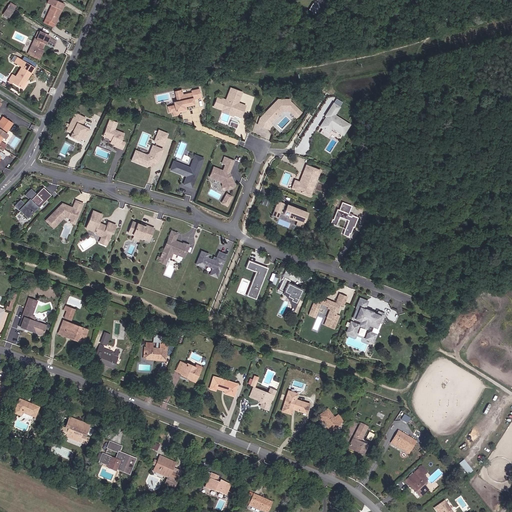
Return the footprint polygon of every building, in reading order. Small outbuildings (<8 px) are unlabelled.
[(52,19),(55,20),(65,4),(57,0),(50,0),(53,2),(43,17),(51,21),(52,19)] [(3,10),(9,14),(14,5),(9,2),(3,10)] [(39,47),(43,40),(45,41),(49,35),(40,29),(40,30),(37,35),(35,34),(33,37),(29,34),(26,38),(30,41),(25,48),(36,55),(41,48),(39,47)] [(24,75),(26,76),(33,65),(17,54),(14,59),(21,63),(15,72),(12,77),(19,82),(24,75)] [(10,79),(12,77),(15,72),(11,69),(6,76),(10,79)] [(193,99),(202,97),(200,87),(192,89),(192,91),(183,94),(178,95),(179,100),(177,100),(174,101),(174,104),(168,105),(169,112),(173,111),(174,115),(180,113),(180,112),(179,109),(185,108),(185,106),(186,106),(195,104),(193,99)] [(246,105),(239,103),(242,92),(230,88),(228,96),(229,97),(228,100),(218,96),(215,106),(224,109),(226,104),(236,108),(234,113),(240,115),(242,109),(244,109),(246,105)] [(178,95),(183,94),(181,89),(174,90),(177,100),(179,100),(178,95)] [(274,123),(272,121),(284,108),(291,109),(291,106),(291,100),(279,97),(275,103),(276,103),(275,105),(273,104),(262,116),(269,123),(268,126),(271,127),(271,125),(274,123)] [(299,115),(302,111),(292,103),(291,106),(291,109),(299,115)] [(240,115),(234,113),(236,108),(226,104),(224,109),(223,111),(241,118),(244,109),(242,109),(240,115)] [(337,107),(331,104),(325,114),(327,116),(326,118),(324,117),(318,127),(320,129),(325,132),(328,127),(337,133),(338,132),(342,135),(348,125),(332,116),(337,107)] [(81,116),(73,114),(69,126),(67,126),(66,129),(68,130),(69,133),(73,134),(72,136),(71,139),(81,142),(82,139),(87,141),(91,128),(82,125),(78,124),(81,116)] [(268,126),(269,123),(262,116),(260,123),(268,126)] [(8,133),(14,124),(5,117),(0,124),(0,134),(5,138),(7,138),(9,135),(9,134),(8,133)] [(110,118),(103,134),(110,138),(111,138),(111,140),(110,141),(114,143),(114,145),(122,148),(125,142),(121,140),(124,133),(114,128),(117,122),(110,118)] [(168,134),(162,131),(159,141),(165,143),(168,134)] [(146,164),(150,163),(150,162),(154,160),(154,161),(158,160),(163,147),(153,143),(150,150),(146,152),(143,154),(135,151),(132,158),(146,164)] [(207,157),(198,153),(193,166),(180,160),(176,169),(184,172),(185,171),(187,172),(183,183),(194,187),(207,157)] [(237,162),(230,159),(227,167),(233,170),(237,162)] [(320,173),(305,165),(296,182),(297,183),(296,185),(295,184),(295,185),(290,183),(286,191),(291,193),(291,194),(306,201),(320,173)] [(233,170),(227,167),(225,170),(226,170),(226,172),(216,167),(211,177),(223,183),(224,187),(223,187),(224,190),(226,191),(235,187),(235,185),(233,179),(231,178),(230,175),(233,170)] [(40,206),(38,204),(46,196),(42,192),(40,193),(39,192),(33,186),(27,193),(32,198),(28,202),(22,197),(16,203),(22,209),(24,207),(31,215),(40,206)] [(48,198),(52,194),(44,187),(39,192),(40,193),(42,192),(46,196),(48,198)] [(230,202),(233,196),(227,193),(224,199),(230,202)] [(70,206),(63,203),(45,221),(53,227),(66,216),(72,218),(73,217),(77,219),(83,203),(77,200),(73,209),(71,208),(70,206)] [(345,220),(338,234),(343,237),(345,234),(346,234),(349,228),(350,228),(355,218),(349,215),(348,217),(345,215),(346,214),(339,211),(343,203),(340,202),(336,209),(334,208),(330,218),(329,218),(327,222),(332,225),(336,216),(345,220)] [(346,214),(349,206),(343,203),(339,211),(346,214)] [(277,215),(280,207),(274,204),(270,213),(272,213),(271,215),(270,215),(268,219),(272,220),(275,215),(277,215)] [(29,217),(31,215),(24,207),(22,209),(29,217)] [(297,231),(303,217),(295,213),(295,214),(288,211),(288,210),(283,208),(280,217),(288,220),(288,221),(290,221),(294,223),(292,229),(297,231)] [(102,215),(94,211),(87,227),(96,231),(96,232),(102,235),(109,238),(115,224),(109,221),(107,226),(102,223),(101,225),(99,224),(102,215)] [(129,232),(135,235),(140,237),(145,239),(146,235),(151,237),(154,229),(145,225),(144,227),(141,225),(133,222),(129,232)] [(174,239),(178,240),(180,240),(176,238),(179,231),(173,228),(170,234),(176,236),(174,239)] [(162,255),(168,257),(169,254),(170,251),(169,251),(170,249),(174,250),(185,255),(190,242),(185,240),(184,242),(180,240),(178,240),(174,239),(176,236),(170,234),(162,255)] [(109,238),(102,235),(100,241),(107,244),(109,238)] [(205,251),(202,250),(198,260),(205,263),(206,262),(214,266),(213,269),(212,271),(215,272),(214,273),(219,274),(227,254),(220,251),(217,258),(214,257),(214,258),(208,256),(210,252),(206,250),(205,251)] [(257,296),(268,268),(249,261),(246,267),(257,272),(248,293),(257,296)] [(299,299),(298,299),(302,292),(290,285),(291,281),(285,279),(280,289),(290,294),(288,297),(291,298),(289,302),(295,305),(297,301),(299,301),(299,299)] [(320,296),(323,297),(326,290),(320,288),(317,295),(320,296)] [(338,304),(343,306),(347,296),(339,293),(335,303),(330,301),(328,306),(327,308),(330,309),(326,318),(327,318),(329,319),(326,326),(333,329),(339,315),(336,314),(336,311),(335,311),(338,304)] [(320,303),(328,306),(330,301),(322,298),(323,297),(320,296),(318,300),(321,301),(320,303)] [(43,323),(34,320),(40,301),(31,298),(25,317),(27,318),(23,328),(29,330),(30,328),(32,328),(31,331),(39,334),(43,323)] [(367,301),(360,298),(356,307),(357,308),(352,318),(354,319),(356,319),(361,321),(360,325),(359,325),(355,324),(355,323),(351,321),(346,331),(353,334),(357,327),(359,326),(365,328),(366,324),(373,327),(375,323),(377,322),(380,323),(383,314),(378,311),(376,314),(371,312),(372,312),(370,311),(369,312),(366,311),(366,309),(365,309),(364,309),(363,309),(367,301)] [(316,312),(318,307),(319,308),(320,303),(321,301),(318,300),(315,299),(309,314),(313,315),(315,311),(316,312)] [(68,319),(73,320),(77,310),(68,307),(67,310),(70,312),(68,319)] [(75,336),(84,340),(88,329),(67,321),(63,334),(74,338),(75,336)] [(372,342),(375,335),(369,332),(367,333),(364,339),(372,342)] [(145,358),(167,360),(168,344),(161,343),(161,349),(154,348),(154,344),(147,344),(145,358)] [(118,364),(122,354),(118,353),(117,356),(106,352),(105,354),(100,353),(97,359),(110,364),(111,362),(118,364)] [(182,376),(196,381),(200,372),(194,369),(194,367),(188,363),(187,366),(182,363),(179,372),(183,374),(182,376)] [(236,396),(239,385),(214,377),(210,389),(216,391),(217,387),(226,390),(226,393),(236,396)] [(267,410),(272,395),(254,388),(251,398),(264,403),(262,408),(267,410)] [(298,411),(303,401),(296,398),(297,395),(288,391),(280,411),(289,414),(291,408),(298,411)] [(34,419),(38,408),(21,401),(14,416),(20,418),(21,418),(22,415),(30,418),(34,419)] [(342,411),(339,413),(332,405),(324,411),(335,425),(346,417),(342,411)] [(19,421),(28,424),(30,418),(22,415),(21,418),(20,418),(19,421)] [(67,422),(60,436),(63,438),(62,440),(78,447),(79,445),(81,446),(88,430),(67,422)] [(357,433),(364,436),(369,426),(363,423),(357,433)] [(366,438),(372,441),(375,434),(369,431),(366,438)] [(412,453),(417,444),(402,435),(398,433),(393,442),(412,453)] [(366,453),(370,445),(362,442),(362,441),(356,437),(352,445),(366,453)] [(118,450),(120,444),(113,441),(111,447),(118,450)] [(118,458),(102,452),(99,457),(102,459),(111,462),(110,464),(118,467),(131,472),(136,460),(123,454),(121,460),(118,458)] [(177,474),(173,473),(177,464),(166,459),(165,464),(161,462),(157,472),(174,479),(173,482),(179,484),(183,472),(178,470),(177,474)] [(470,475),(474,471),(465,459),(460,463),(470,475)] [(208,471),(206,475),(211,478),(207,486),(212,489),(212,488),(213,486),(220,490),(219,490),(227,494),(226,495),(230,497),(233,492),(230,491),(233,484),(222,479),(221,482),(217,480),(219,476),(220,475),(213,472),(213,473),(208,471)] [(420,500),(429,493),(420,482),(422,481),(419,478),(422,475),(418,471),(413,476),(416,480),(411,484),(414,488),(412,490),(420,500)] [(411,484),(416,480),(413,476),(406,482),(409,486),(411,484)] [(251,505),(265,511),(270,511),(274,505),(256,496),(251,505)] [(450,511),(444,503),(434,510),(435,511),(450,511)]
